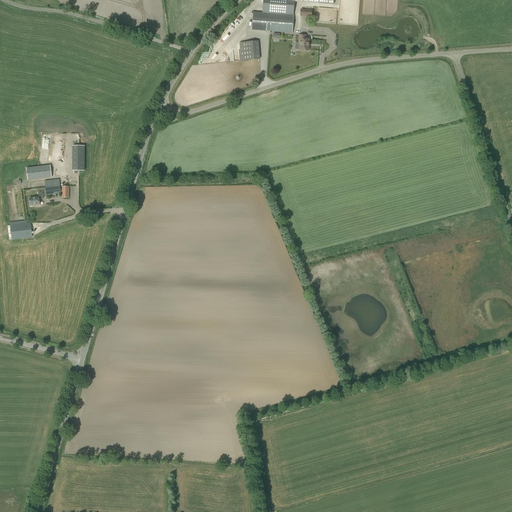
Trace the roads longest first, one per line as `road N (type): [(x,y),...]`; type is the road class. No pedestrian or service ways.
road 1 (unclassified): [(454,53),(322,68),(192,111),(160,103)]
road 2 (tertiary): [(82,359),(160,103)]
road 3 (unclassified): [(4,0),(191,51)]
road 4 (unclassified): [(511,215),(454,53)]
road 5 (tertiary): [(37,511),(82,359)]
